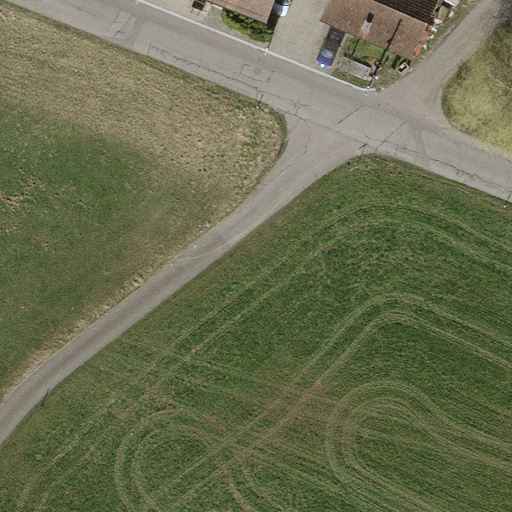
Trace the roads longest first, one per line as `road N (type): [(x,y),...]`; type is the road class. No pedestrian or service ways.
road 1 (unclassified): [(374,135),(36,397),(0,442)]
road 2 (unclassified): [(374,135),(36,0)]
road 3 (unclassified): [(511,189),(374,135)]
